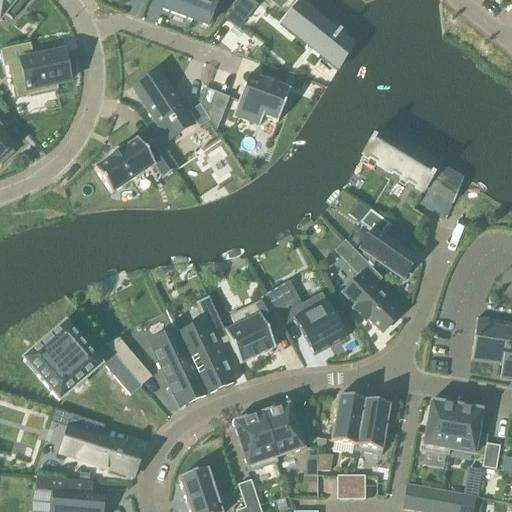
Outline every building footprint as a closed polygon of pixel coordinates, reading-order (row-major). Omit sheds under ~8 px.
[(0,0),(0,19),(4,15),(11,21),(13,20),(12,19),(27,2),(28,0),(0,0)] [(167,0),(162,11),(207,28),(217,0),(167,0)] [(289,16),(284,22),(286,23),(286,22),(301,34),(296,41),(305,49),(306,50),(308,48),(313,51),(310,54),(318,60),(318,59),(333,71),(336,67),(339,69),(342,63),(340,62),(347,53),(334,42),(340,35),(309,11),(300,4),(290,16),(289,16)] [(235,6),(224,20),(227,22),(237,29),(247,16),(235,6)] [(30,45),(0,51),(0,53),(3,67),(8,66),(12,86),(23,84),(25,93),(28,92),(29,98),(58,91),(56,86),(68,83),(65,69),(63,60),(52,63),(51,58),(51,56),(33,60),(30,45)] [(158,74),(133,90),(160,132),(185,116),(158,74)] [(248,77),(232,118),(259,128),(262,118),(277,124),(289,92),(248,77)] [(205,90),(199,107),(207,119),(216,95),(205,90)] [(0,163),(2,165),(13,155),(11,152),(17,147),(16,146),(15,146),(0,129),(0,120),(7,114),(0,106),(0,163)] [(199,107),(189,113),(205,139),(215,132),(199,107)] [(379,131),(372,142),(371,141),(367,146),(369,147),(362,158),(422,194),(426,186),(437,193),(437,195),(452,205),(462,181),(379,131)] [(107,160),(93,170),(109,195),(152,166),(161,180),(175,170),(154,139),(141,148),(136,141),(121,151),(120,149),(106,158),(107,160)] [(369,213),(359,225),(372,234),(361,250),(402,279),(415,261),(380,237),(388,225),(369,213)] [(349,267),(360,279),(343,295),(356,309),(353,312),(365,324),(368,321),(382,336),(399,319),(371,290),(381,280),(359,258),(349,267)] [(276,317),(288,310),(277,289),(265,296),(274,313),(276,317)] [(320,298),(290,314),(314,356),(343,340),(320,298)] [(229,343),(239,366),(274,349),(268,338),(283,330),(276,317),(274,313),(225,335),(229,343)] [(177,336),(206,397),(233,384),(216,349),(229,343),(225,335),(217,318),(216,318),(178,336),(177,336)] [(511,324),(476,319),(469,362),(500,367),(498,381),(511,383),(511,324)] [(64,326),(23,361),(59,402),(100,367),(64,326)] [(177,336),(178,336),(175,332),(149,344),(179,410),(206,397),(177,336)] [(105,347),(95,355),(130,396),(140,388),(117,360),(105,347)] [(127,351),(117,360),(140,388),(141,387),(138,384),(148,375),(130,354),(127,351)] [(338,398),(330,443),(354,448),(355,448),(363,402),(338,398)] [(354,448),(354,452),(380,457),(389,407),(363,402),(355,448),(354,448)] [(430,402),(421,453),(448,458),(449,453),(448,453),(456,407),(430,402)] [(288,405),(259,415),(275,460),(276,460),(303,451),(288,405)] [(456,407),(448,453),(449,453),(473,457),(482,411),(456,407)] [(259,415),(231,424),(248,474),(277,464),(276,460),(275,460),(259,415)] [(133,478),(141,454),(111,444),(110,446),(99,442),(104,427),(72,416),(67,430),(74,432),(66,456),(133,478)] [(495,471),(499,448),(486,445),(481,469),(495,471)] [(177,480),(187,511),(220,511),(207,471),(177,480)] [(88,475),(79,474),(78,482),(88,483),(88,475)] [(336,501),(350,501),(350,477),(336,477),(336,501)] [(364,477),(350,477),(350,501),(364,501),(364,477)] [(102,511),(104,498),(92,497),(92,483),(88,483),(78,482),(34,478),(33,479),(34,479),(34,478),(36,479),(35,493),(51,494),(49,511),(102,511)] [(258,505),(250,482),(237,486),(244,509),(258,505)] [(406,487),(402,511),(409,511),(415,511),(416,510),(420,489),(406,487)] [(429,511),(433,492),(424,490),(420,489),(416,510),(415,511),(429,511)] [(433,492),(429,511),(444,511),(447,494),(433,492)] [(458,511),(461,497),(459,496),(447,494),(444,511),(458,511)] [(458,511),(472,511),(475,499),(461,497),(458,511)]
